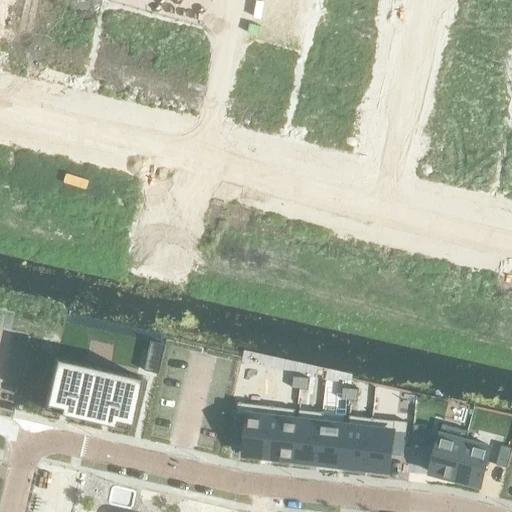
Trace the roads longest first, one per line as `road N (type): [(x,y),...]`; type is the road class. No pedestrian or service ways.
road 1 (residential): [(464,511),(224,481),(36,438)]
road 2 (residential): [(0,110),(376,208)]
road 3 (residential): [(425,0),(376,208)]
road 4 (residential): [(376,208),(511,244)]
